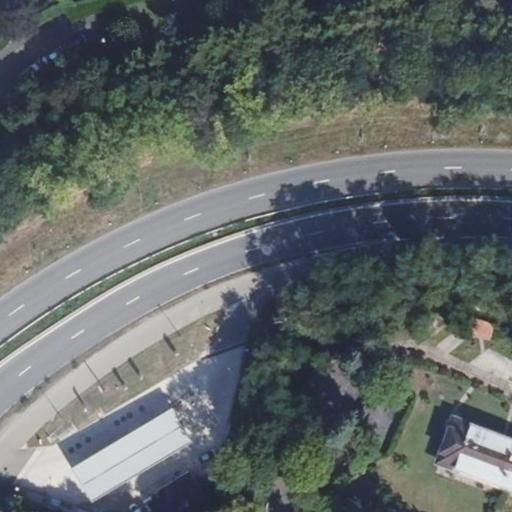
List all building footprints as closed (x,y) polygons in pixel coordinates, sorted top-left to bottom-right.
[(11,0),(0,0),(0,19),(16,4),(11,0)] [(409,396),(383,381),(370,403),(396,418),(409,396)] [(370,403),(356,427),(382,443),(396,418),(370,403)] [(215,444),(191,409),(94,475),(118,509),(215,444)] [(503,489),(511,463),(511,439),(456,419),(443,454),(461,461),(458,472),(503,489)] [(511,463),(503,489),(511,491),(511,463)] [(214,511),(230,502),(211,475),(183,494),(186,499),(172,509),(174,511),(214,511)]
